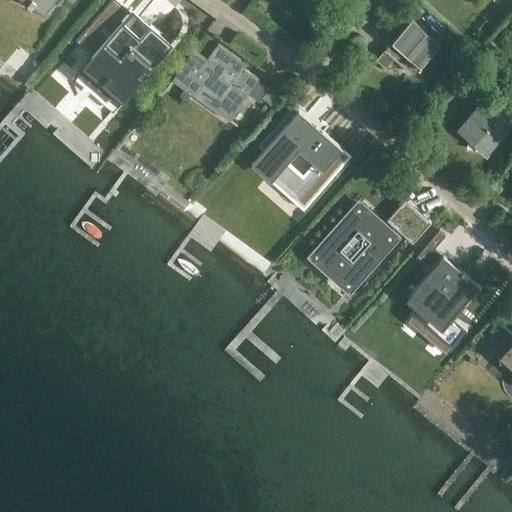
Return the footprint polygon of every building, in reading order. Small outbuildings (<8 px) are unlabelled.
[(42,15),(52,0),(21,0),(23,1),(22,3),(25,6),(27,4),(42,15)] [(91,53),(73,75),(113,111),(173,42),(171,40),(161,31),(161,32),(151,23),(140,37),(123,22),(132,11),(118,0),(109,0),(75,39),(91,53)] [(481,18),(474,27),(482,34),(489,25),(481,18)] [(410,19),(376,59),(385,67),(393,57),(412,74),(438,44),(410,19)] [(242,66),(244,63),(217,43),(179,95),(186,100),(190,93),(228,120),(258,78),(242,66)] [(511,120),(491,101),(482,110),(478,106),(458,128),(485,153),(511,123),(511,120)] [(299,108),(253,159),(257,163),(273,177),(274,176),(293,193),(298,188),(309,198),(311,200),(349,157),(340,149),(343,146),(299,108)] [(405,198),(387,219),(412,242),(431,221),(405,198)] [(360,275),(395,237),(356,202),(321,240),(360,275)] [(407,311),(393,326),(396,328),(403,320),(438,352),(437,354),(438,355),(454,338),(455,339),(456,338),(441,324),(450,314),(453,317),(471,296),(459,285),(460,284),(453,278),(453,279),(434,263),(398,303),(407,311)] [(511,342),(498,359),(511,371),(511,342)]
